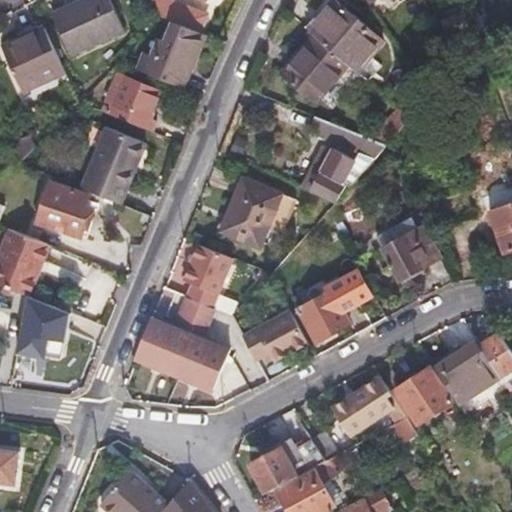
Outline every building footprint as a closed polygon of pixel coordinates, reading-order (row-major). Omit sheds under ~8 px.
[(89,0),(67,11),(53,18),(72,57),(125,32),(109,0),(89,0)] [(179,11),(182,4),(173,0),(157,0),(167,20),(174,21),(205,34),(212,16),(200,11),(197,18),(179,11)] [(311,34),(318,39),(351,66),(360,74),(385,43),(337,3),(324,18),(311,34)] [(200,11),(182,4),(179,11),(197,18),(200,11)] [(478,30),(471,11),(447,20),(455,39),(478,30)] [(307,30),(311,34),(324,18),(319,15),(307,30)] [(205,34),(174,21),(166,43),(160,41),(153,58),(146,55),(140,69),(185,87),(206,34),(205,34)] [(66,73),(46,31),(40,34),(36,27),(18,36),(21,42),(23,47),(6,55),(24,93),(66,73)] [(351,66),(318,39),(284,80),(317,107),(351,66)] [(3,51),(6,55),(23,47),(21,42),(3,51)] [(511,58),(511,45),(486,55),(490,65),(511,58)] [(486,66),(480,53),(475,56),(467,63),(476,70),(486,66)] [(110,116),(156,134),(160,122),(154,120),(164,95),(126,79),(110,116)] [(390,145),(412,121),(399,110),(382,128),(377,134),(390,145)] [(351,151),(334,145),(320,180),(310,176),(305,189),(339,202),(352,188),(390,145),(383,142),(353,130),(318,117),(313,131),(359,149),(351,151)] [(383,142),(390,145),(377,134),(382,128),(357,118),(353,130),(383,142)] [(85,190),(124,205),(147,146),(109,130),(85,190)] [(25,165),(36,154),(29,138),(14,145),(20,159),(25,165)] [(287,198),(248,182),(227,233),(266,249),(287,198)] [(88,240),(94,220),(86,217),(90,207),(94,196),(55,184),(42,226),(88,240)] [(332,210),(341,227),(347,224),(342,214),(345,213),(339,202),(332,210)] [(511,205),(492,212),(501,234),(508,232),(511,246),(511,205)] [(98,210),(90,207),(86,217),(94,220),(98,210)] [(423,264),(440,256),(428,231),(422,234),(416,220),(380,238),(404,284),(422,275),(420,272),(426,269),(423,264)] [(341,227),(345,236),(351,233),(347,224),(341,227)] [(52,246),(14,231),(0,265),(0,283),(32,296),(52,246)] [(223,293),(238,256),(187,236),(167,287),(185,295),(178,312),(212,326),(219,307),(233,312),(239,299),(223,293)] [(275,274),(278,281),(309,252),(301,243),(272,273),(275,274)] [(443,261),(440,256),(423,264),(426,269),(443,261)] [(375,294),(362,269),(332,286),(334,290),(303,307),(321,342),(353,326),(346,311),(375,294)] [(51,336),(70,339),(75,305),(29,297),(16,376),(44,381),(51,336)] [(244,331),(262,365),(309,340),(291,307),(244,331)] [(157,310),(135,362),(214,393),(233,353),(227,351),(232,337),(204,326),(202,331),(176,321),(177,319),(157,310)] [(511,385),(511,350),(501,333),(479,346),(501,379),(507,389),(511,385)] [(478,347),(474,341),(433,368),(456,402),(458,406),(501,379),(479,346),(478,347)] [(433,368),(431,365),(391,391),(416,429),(456,402),(433,368)] [(391,413),(387,408),(392,404),(375,378),(344,398),(343,397),(328,408),(350,440),(391,413)] [(406,418),(391,427),(402,449),(420,439),(406,418)] [(311,441),(325,463),(338,456),(323,434),(311,441)] [(291,439),(280,445),(285,455),(296,449),(291,439)] [(280,488),(297,478),(314,468),(325,463),(310,441),(296,449),(285,455),(280,445),(262,455),(264,458),(252,465),(268,494),(275,490),(280,488)] [(0,478),(15,480),(17,468),(19,469),(22,445),(0,442),(0,478)] [(325,463),(314,468),(297,478),(299,483),(282,492),(280,488),(275,490),(283,506),(287,503),(292,511),(324,511),(315,491),(329,484),(324,472),(328,469),(325,463)] [(166,511),(170,508),(132,472),(101,505),(108,511),(166,511)] [(215,511),(193,484),(170,508),(166,511),(215,511)] [(378,511),(388,507),(381,495),(348,511),(378,511)]
